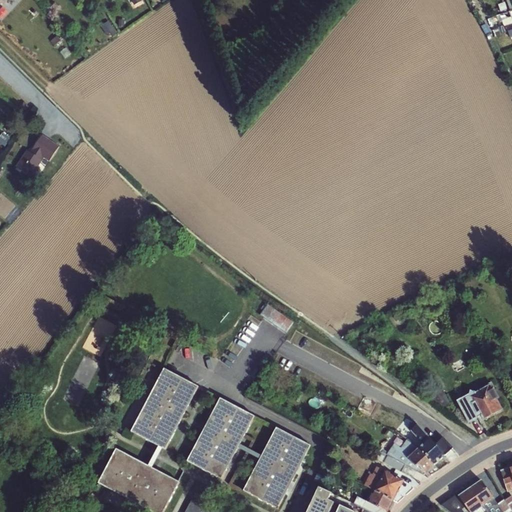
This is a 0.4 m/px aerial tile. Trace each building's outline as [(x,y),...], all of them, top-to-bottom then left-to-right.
[(511,10),(510,12),(490,18),(494,29),(505,26),(510,38),(511,37),(511,10)] [(27,151),(15,168),(31,178),(42,161),(41,160),(42,158),(49,163),(59,147),(42,135),(30,153),(27,151)] [(268,307),(260,317),(282,332),(290,322),(268,307)] [(101,316),(86,347),(106,356),(121,325),(101,316)] [(164,369),(131,433),(165,451),(199,388),(164,369)] [(469,425),(478,420),(477,418),(481,416),(484,422),(503,412),(497,400),(499,398),(491,382),(476,392),(470,391),(469,395),(456,401),(469,425)] [(220,399),(187,462),(222,481),(255,417),(220,399)] [(418,448),(434,466),(445,457),(445,455),(453,447),(443,436),(434,444),(419,426),(414,422),(407,427),(421,444),(418,448)] [(276,428),(243,492),(278,510),(311,447),(276,428)] [(434,466),(418,448),(406,440),(401,448),(394,444),(386,455),(377,451),(374,457),(379,459),(377,464),(400,476),(405,466),(423,476),(434,466)] [(116,449),(98,484),(150,511),(164,511),(180,483),(116,449)] [(511,466),(500,470),(508,493),(511,491),(511,466)] [(373,491),(394,501),(404,481),(384,470),(384,471),(379,468),(368,488),(373,491)] [(469,489),(484,511),(511,511),(511,495),(505,500),(504,499),(498,504),(481,480),(469,489)] [(213,511),(192,500),(185,511),(352,511),(348,510),(340,507),(337,511),(330,511),(334,504),(328,501),(331,494),(319,488),(314,499),(308,511),(213,511)] [(484,511),(469,489),(458,496),(469,511),(484,511)] [(388,511),(394,501),(373,491),(367,502),(357,497),(353,504),(365,511),(364,511),(388,511)] [(469,511),(458,496),(457,495),(441,506),(448,511),(469,511)]
